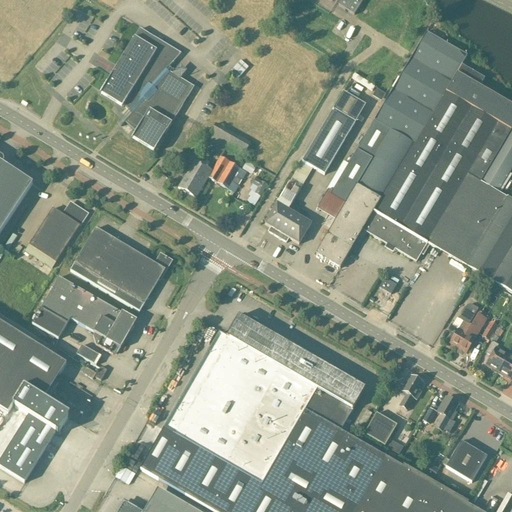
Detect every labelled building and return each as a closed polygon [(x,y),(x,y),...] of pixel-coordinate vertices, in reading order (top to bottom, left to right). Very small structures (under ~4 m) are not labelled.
[(342,0),(338,7),(354,16),(364,0),(342,0)] [(181,55),(140,30),(134,40),(129,49),(128,49),(122,59),(117,67),(111,77),(104,89),(125,109),(129,112),(132,115),(121,127),(124,124),(155,152),(165,135),(171,125),(176,117),(182,107),(188,99),(194,89),(169,74),(166,72),(181,55)] [(359,236),(362,231),(416,263),(427,245),(511,294),(511,201),(498,193),(511,169),(511,107),(480,88),(484,80),(461,66),(467,56),(427,33),(332,193),(328,191),(317,211),(335,222),(359,236)] [(248,68),(240,61),(230,73),(238,80),(248,68)] [(374,98),(380,100),(383,93),(376,91),(374,98)] [(301,163),(277,205),(264,226),(270,229),(267,233),(286,244),(288,240),(299,246),(311,226),(287,212),(312,169),(324,176),(355,124),(333,111),(301,163)] [(251,144),(215,124),(207,140),(242,160),(251,144)] [(220,158),(212,172),(208,179),(234,195),(247,174),(240,170),(220,158)] [(208,179),(212,172),(194,162),(178,190),(195,200),(208,179)] [(243,170),(252,175),(257,167),(247,162),(243,170)] [(0,164),(0,234),(32,185),(0,164)] [(261,198),(267,186),(256,179),(252,185),(258,188),(254,194),(261,198)] [(53,210),(29,246),(25,252),(52,270),(55,264),(80,227),(53,210)] [(321,244),(322,245),(316,256),(321,259),(322,262),(325,261),(340,270),(359,236),(335,222),(325,240),(323,239),(321,244)] [(95,230),(74,265),(70,272),(139,314),(144,306),(170,263),(161,257),(156,266),(95,230)] [(59,279),(44,304),(32,326),(58,341),(70,320),(94,335),(93,337),(96,346),(113,356),(116,355),(135,322),(59,279)] [(396,287),(385,280),(379,289),(390,296),(396,287)] [(463,323),(458,332),(455,336),(454,335),(450,341),(452,343),(450,346),(458,350),(457,350),(457,351),(471,329),(478,317),(477,316),(471,326),(469,325),(478,310),(470,306),(467,307),(458,320),(463,323)] [(484,320),(478,317),(471,329),(457,351),(459,351),(458,354),(462,356),(464,354),(465,355),(467,352),(469,353),(474,346),(472,344),(485,321),(484,320)] [(228,341),(173,436),(163,430),(140,471),(210,511),(478,511),(340,433),(365,390),(313,360),(285,344),(258,329),(258,326),(257,324),(255,322),(253,322),(251,322),(249,324),(238,318),(226,339),(228,341)] [(59,379),(66,365),(0,324),(0,413),(8,419),(9,415),(12,408),(28,418),(0,461),(0,469),(24,485),(55,435),(58,436),(68,418),(75,422),(80,414),(89,419),(93,410),(87,406),(91,398),(82,390),(83,388),(77,385),(77,388),(59,379)] [(490,341),(497,328),(490,324),(481,338),(489,342),(490,341)] [(499,326),(497,328),(490,341),(496,344),(503,332),(502,331),(504,329),(499,326)] [(29,334),(27,337),(42,346),(44,342),(29,334)] [(496,376),(508,357),(496,350),(498,347),(492,343),(485,354),(491,358),(485,367),(490,370),(491,372),(496,376)] [(77,356),(85,361),(95,366),(100,357),(82,347),(77,356)] [(511,359),(508,357),(496,376),(502,379),(504,378),(509,381),(511,376),(511,359)] [(86,369),(85,370),(83,368),(81,373),(82,374),(92,381),(96,375),(86,369)] [(107,372),(101,368),(95,379),(101,382),(107,372)] [(419,393),(423,385),(410,378),(401,393),(402,393),(399,397),(403,399),(398,408),(407,413),(414,401),(416,402),(421,394),(419,393)] [(437,414),(441,416),(434,428),(442,434),(449,421),(451,423),(456,415),(454,413),(458,406),(445,399),(437,414)] [(429,426),(436,413),(429,409),(422,422),(429,426)] [(155,411),(151,421),(160,424),(164,414),(155,411)] [(358,426),(363,429),(372,415),(366,411),(358,426)] [(396,427),(376,415),(364,435),(384,447),(396,427)] [(406,445),(409,439),(402,436),(399,442),(406,445)] [(461,443),(445,469),(471,484),(487,458),(461,443)] [(128,485),(140,468),(128,461),(117,478),(128,485)] [(118,511),(195,511),(157,489),(143,511),(138,511),(124,504),(118,511)]
